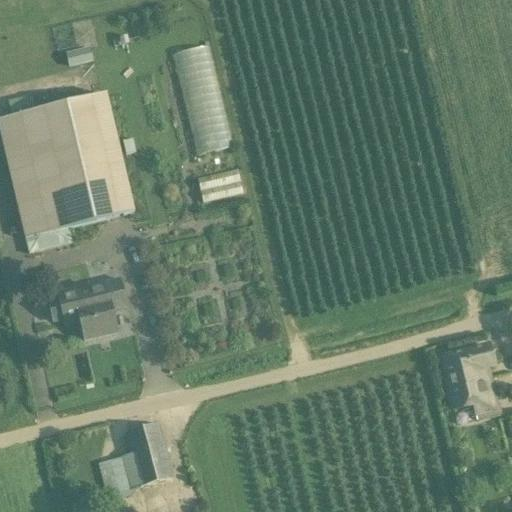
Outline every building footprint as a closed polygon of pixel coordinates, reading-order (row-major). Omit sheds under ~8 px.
[(233,149),(212,45),(175,53),(197,156),(233,149)] [(93,68),(88,50),(65,59),(67,73),(93,68)] [(23,242),(135,215),(107,96),(0,121),(0,147),(22,242),(23,242)] [(203,205),(243,196),(238,172),(198,181),(203,205)] [(127,310),(120,280),(105,283),(57,295),(58,300),(47,302),(52,323),(62,320),(64,327),(79,324),(83,342),(118,334),(111,308),(125,305),(126,310),(127,310)] [(499,416),(490,379),(481,381),(479,373),(493,369),(488,347),(458,355),(470,406),(473,405),(477,421),(499,416)] [(131,497),(129,492),(173,481),(158,425),(124,435),(130,456),(120,459),(120,460),(98,465),(108,503),(131,497)]
